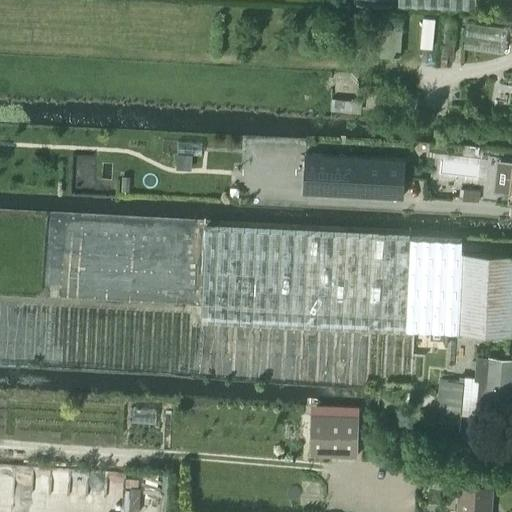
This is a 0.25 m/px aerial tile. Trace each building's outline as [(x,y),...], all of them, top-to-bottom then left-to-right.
[(399,0),(399,6),(475,9),(475,0),(399,0)] [(457,20),(445,19),(442,55),(454,56),(457,20)] [(384,23),(382,57),(400,58),(402,24),(384,23)] [(467,23),(463,48),(503,54),(507,29),(467,23)] [(418,100),(378,98),(377,111),(417,114),(418,100)] [(335,100),(334,113),(361,115),(362,101),(335,100)] [(176,154),(175,169),(191,170),(192,155),(176,154)] [(307,154),(305,193),(403,198),(406,160),(307,154)] [(510,336),(511,297),(511,256),(461,253),(462,242),(204,227),(199,319),(510,336)] [(511,360),(479,358),(477,376),(459,376),(458,382),(439,380),(435,412),(477,415),(477,412),(486,413),(487,398),(510,400),(511,378),(511,360)] [(309,456),(358,458),(360,416),(311,414),(309,456)] [(458,511),(489,511),(491,487),(460,485),(458,511)]
